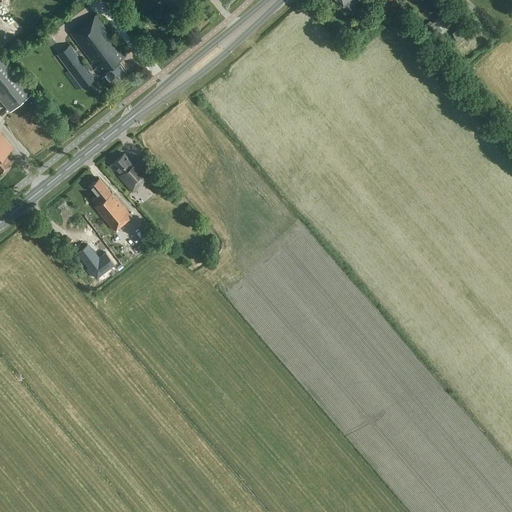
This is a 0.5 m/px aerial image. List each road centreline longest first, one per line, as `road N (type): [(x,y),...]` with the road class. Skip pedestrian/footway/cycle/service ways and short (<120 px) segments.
road 1 (primary): [(135,115),(196,76),(282,0)]
road 2 (primary): [(267,0),(135,115)]
road 3 (primary): [(0,223),(135,115)]
road 4 (unknown): [(83,156),(130,205),(137,225),(132,234),(88,246)]
